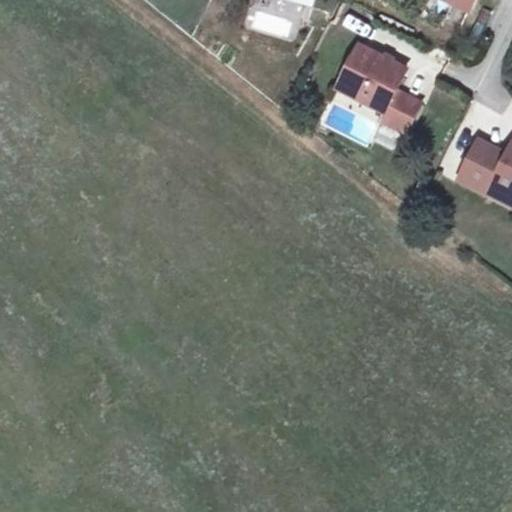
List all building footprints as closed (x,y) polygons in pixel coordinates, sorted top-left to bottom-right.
[(257,0),(250,30),(286,38),(290,20),(276,17),(279,0),(257,0)] [(475,3),(469,0),(448,0),(471,11),(475,3)] [(408,70),(363,47),(341,90),(387,113),(383,121),(408,134),(423,105),(397,92),(408,70)] [(477,146),(460,181),(489,196),(493,190),(511,199),(511,148),(508,156),(502,158),(477,146)] [(511,199),(493,190),(489,196),(511,207),(511,199)]
